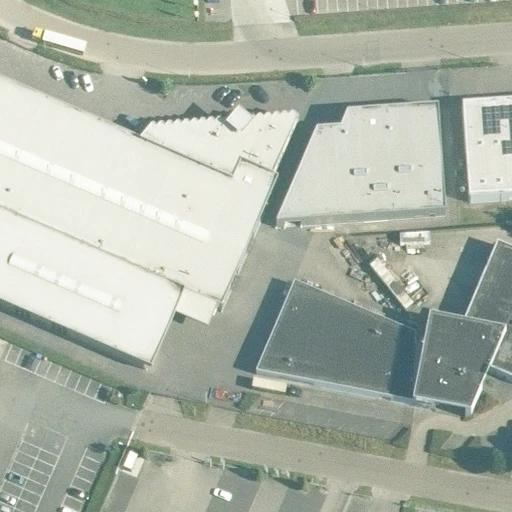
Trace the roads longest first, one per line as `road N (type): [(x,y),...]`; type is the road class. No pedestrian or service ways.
road 1 (unclassified): [(511,39),(182,63),(94,47),(0,6)]
road 2 (unclassified): [(129,423),(511,500)]
